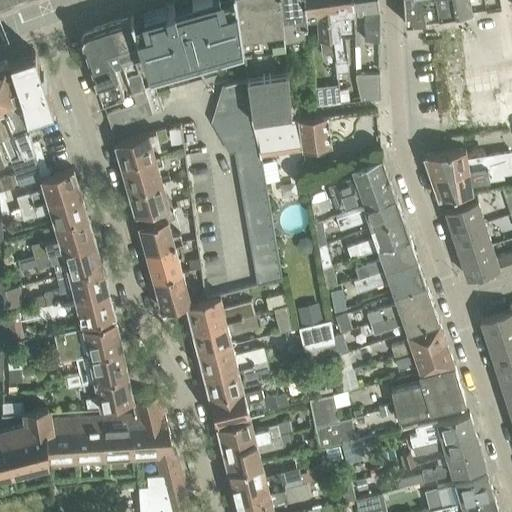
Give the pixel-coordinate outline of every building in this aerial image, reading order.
[(133,14),(130,15),(142,51),(144,56),(145,56),(150,72),(151,72),(152,72),(152,71),(176,64),(176,65),(178,64),(197,59),(199,59),(198,58),(218,52),(219,53),(220,52),(236,47),(241,46),(234,0),(189,0),(175,4),(174,3),(167,5),(166,2),(143,9),(144,12),(133,15),(133,14)] [(234,0),(241,46),(241,47),(243,46),(243,49),(257,47),(257,49),(261,48),(261,47),(285,43),(284,40),(280,0),(234,0)] [(305,0),(280,0),(284,40),(309,38),(307,17),(305,0)] [(330,0),(305,0),(307,17),(316,15),(318,34),(319,34),(322,52),(335,51),(333,36),(330,0)] [(352,0),(330,0),(333,36),(335,51),(337,70),(349,69),(346,34),(355,34),(354,10),(352,0)] [(352,0),(354,10),(364,9),(364,38),(379,38),(379,7),(378,0),(352,0)] [(403,0),(405,22),(438,21),(434,0),(403,0)] [(456,16),(454,0),(434,0),(438,19),(456,16)] [(454,0),(456,16),(472,14),(470,0),(454,0)] [(120,15),(109,19),(110,22),(124,67),(132,91),(143,87),(132,55),(142,51),(130,15),(121,18),(120,15)] [(84,31),(81,37),(83,43),(103,101),(126,93),(118,69),(124,67),(110,22),(109,19),(93,24),(95,27),(84,31)] [(439,41),(434,41),(449,129),(454,128),(455,136),(510,127),(506,106),(509,105),(508,94),(505,75),(500,45),(496,45),(493,23),(438,32),(439,41)] [(35,50),(10,58),(11,59),(23,90),(23,93),(25,104),(30,128),(34,127),(36,126),(32,114),(53,107),(44,79),(47,78),(43,67),(41,67),(38,59),(35,50)] [(16,171),(20,183),(39,177),(35,150),(33,140),(30,128),(25,104),(23,93),(23,90),(11,59),(10,59),(6,60),(0,62),(0,162),(13,158),(17,171),(16,171)] [(379,71),(355,72),(355,76),(361,98),(376,96),(380,96),(379,71)] [(287,72),(247,77),(253,117),(291,112),(287,72)] [(282,276),(260,153),(255,128),(253,117),(247,77),(225,83),(226,91),(221,92),(212,120),(230,151),(234,151),(257,282),(282,276)] [(155,83),(143,87),(152,112),(163,108),(155,83)] [(325,85),(313,87),(315,103),(327,101),(325,85)] [(136,102),(106,112),(111,125),(152,112),(143,87),(132,91),(136,102)] [(260,153),(304,148),(300,118),(291,118),(291,112),(253,117),(255,128),(260,153)] [(304,148),(331,144),(327,114),(300,118),(304,148)] [(115,141),(122,162),(154,153),(160,151),(162,151),(159,141),(167,139),(165,126),(115,141)] [(193,132),(185,133),(186,141),(194,140),(193,132)] [(38,138),(33,140),(35,150),(39,177),(41,177),(53,173),(51,165),(47,166),(38,138)] [(184,145),(176,147),(178,156),(186,154),(184,145)] [(424,154),(431,175),(447,172),(511,162),(511,154),(511,150),(467,156),(465,147),(424,154)] [(154,153),(122,162),(129,189),(161,180),(157,165),(163,163),(160,151),(154,153)] [(333,198),(390,178),(382,156),(352,166),(356,177),(329,187),(333,198)] [(511,162),(447,172),(431,175),(438,196),(472,191),(471,181),(503,176),(503,172),(511,170),(511,162)] [(44,187),(17,195),(20,205),(79,188),(74,170),(73,167),(53,173),(41,177),(44,187)] [(0,188),(4,188),(20,183),(16,171),(0,176),(0,188)] [(396,196),(390,178),(333,198),(336,209),(364,200),(366,207),(396,196)] [(161,180),(129,189),(129,190),(130,192),(133,202),(136,212),(169,207),(162,181),(161,180)] [(511,185),(502,186),(510,211),(511,210),(511,185)] [(20,205),(4,209),(5,219),(23,214),(24,217),(51,210),(54,222),(87,213),(79,188),(20,205)] [(366,207),(337,217),(340,227),(366,218),(369,225),(369,226),(403,215),(402,213),(396,196),(366,207)] [(188,197),(175,201),(177,206),(190,204),(188,197)] [(477,198),(447,208),(445,209),(452,230),(484,220),(477,198)] [(315,205),(313,206),(315,216),(333,209),(330,199),(329,200),(328,200),(315,205)] [(169,207),(136,212),(146,250),(179,242),(179,241),(182,240),(179,231),(172,233),(167,217),(174,215),(172,206),(169,207)] [(87,213),(54,222),(57,235),(32,241),(35,253),(95,239),(87,213)] [(372,235),(346,244),(351,258),(378,248),(411,238),(403,217),(403,215),(369,226),(370,228),(370,229),(372,235)] [(484,220),(452,230),(460,253),(491,242),(484,220)] [(320,247),(326,244),(323,222),(316,224),(320,247)] [(359,277),(417,257),(411,238),(378,248),(382,258),(355,267),(359,277)] [(55,275),(68,271),(102,263),(95,239),(35,253),(16,258),(18,269),(38,264),(38,265),(52,262),(55,275)] [(179,242),(146,250),(154,280),(183,272),(178,254),(182,253),(179,242)] [(491,242),(460,253),(467,275),(498,266),(500,271),(511,266),(511,250),(496,257),(491,242)] [(326,244),(320,247),(323,267),(331,265),(326,244)] [(200,253),(189,254),(191,264),(201,263),(200,253)] [(417,257),(359,277),(355,278),(359,290),(390,280),(393,288),(394,292),(426,281),(417,257)] [(108,289),(102,263),(68,271),(55,275),(58,289),(47,291),(49,302),(108,289)] [(337,284),(333,264),(331,265),(323,267),(327,287),(329,286),(337,284)] [(191,301),(183,272),(154,280),(162,309),(187,302),(191,301)] [(368,312),(371,322),(377,321),(433,301),(426,281),(394,292),(397,302),(368,312)] [(18,283),(5,287),(5,291),(5,303),(5,306),(22,302),(18,283)] [(343,287),(330,289),(333,308),(346,306),(343,287)] [(48,302),(39,304),(41,313),(45,316),(52,314),(78,308),(82,323),(115,315),(108,289),(49,302),(48,302)] [(46,293),(36,295),(38,304),(39,304),(48,302),(46,293)] [(220,293),(191,301),(187,302),(193,328),(243,316),(255,313),(251,298),(223,305),(220,293)] [(286,293),(266,298),(269,309),(275,308),(288,305),(286,293)] [(321,301),(299,306),(304,324),(325,319),(321,301)] [(439,320),(433,301),(377,321),(371,322),(374,331),(404,321),(407,330),(439,320)] [(511,301),(510,303),(511,308),(481,318),(487,339),(511,330),(511,301)] [(288,305),(275,308),(280,330),(292,327),(288,305)] [(20,308),(5,312),(5,315),(5,328),(5,339),(25,334),(20,308)] [(336,314),(342,330),(352,327),(346,310),(336,314)] [(243,316),(193,328),(199,349),(199,350),(232,342),(232,341),(229,331),(257,324),(255,313),(243,316)] [(304,324),(298,326),(303,348),(334,340),(333,333),(330,318),(325,319),(304,324)] [(83,326),(64,330),(70,356),(80,354),(89,352),(121,345),(115,319),(83,326)] [(410,338),(393,344),(396,354),(414,349),(415,352),(432,346),(431,343),(446,339),(439,320),(408,330),(410,338)] [(333,333),(334,340),(336,354),(347,350),(348,350),(342,330),(333,333)] [(511,330),(487,339),(495,361),(511,355),(511,330)] [(415,352),(397,357),(400,368),(419,363),(421,371),(447,365),(455,363),(447,342),(446,339),(431,343),(432,346),(415,352)] [(233,345),(232,342),(199,350),(200,353),(205,374),(266,358),(263,345),(235,352),(233,345)] [(80,354),(74,355),(80,382),(94,379),(127,372),(121,345),(89,352),(80,354)] [(20,350),(8,352),(8,368),(21,366),(23,365),(20,350)] [(353,369),(347,350),(336,354),(339,373),(353,369)] [(511,355),(495,361),(502,383),(511,379),(511,355)] [(266,358),(205,374),(210,395),(211,397),(244,389),(244,387),(241,378),(269,371),(266,358)] [(422,380),(392,388),(395,400),(460,382),(455,363),(447,365),(421,371),(420,372),(422,380)] [(21,366),(8,368),(8,380),(22,377),(21,366)] [(354,368),(353,369),(339,373),(342,390),(359,386),(354,368)] [(133,399),(127,372),(94,379),(97,396),(84,397),(85,407),(109,405),(133,399)] [(511,379),(502,383),(509,405),(511,404),(511,379)] [(460,382),(395,400),(400,417),(466,401),(460,382)] [(244,389),(211,397),(211,399),(217,421),(278,405),(288,403),(285,392),(275,394),(274,392),(263,395),(261,385),(244,389)] [(333,392),(309,398),(315,424),(339,418),(333,392)] [(25,423),(0,429),(0,472),(49,460),(156,453),(161,472),(147,473),(148,484),(138,484),(140,511),(189,511),(164,410),(159,393),(133,399),(134,412),(50,418),(50,417),(49,412),(48,406),(25,410),(26,413),(27,419),(25,419),(25,423)] [(2,413),(1,413),(2,415),(26,413),(25,410),(23,397),(3,398),(3,401),(3,412),(2,413)] [(420,432),(410,434),(413,444),(447,435),(474,428),(469,410),(437,418),(418,423),(420,432)] [(352,415),(339,418),(344,440),(357,437),(352,415)] [(223,448),(289,431),(292,430),(289,418),(254,427),(251,416),(217,424),(223,448)] [(344,440),(339,418),(315,424),(320,447),(344,440)] [(474,428),(447,435),(413,444),(415,452),(445,445),(447,454),(480,446),(474,428)] [(292,441),(289,431),(223,448),(229,469),(263,461),(260,450),(282,445),(281,444),(292,441)] [(344,440),(343,441),(348,461),(364,457),(361,448),(365,447),(362,436),(357,437),(344,440)] [(429,478),(447,474),(466,470),(483,465),(485,464),(480,446),(447,454),(450,464),(427,469),(395,477),(398,486),(429,478)] [(410,451),(402,453),(405,465),(413,463),(410,451)] [(264,466),(263,461),(229,469),(230,474),(236,496),(303,480),(300,470),(299,466),(280,471),(281,472),(266,476),(264,466)] [(306,469),(300,470),(303,480),(305,479),(321,476),(320,473),(318,465),(318,463),(305,466),(306,469)] [(348,469),(339,471),(346,499),(347,499),(356,496),(348,469)] [(466,478),(437,486),(442,505),(494,492),(489,477),(487,471),(485,472),(466,478)] [(303,480),(236,496),(239,511),(275,511),(273,502),(288,499),(288,501),(309,495),(305,479),(303,480)] [(386,511),(382,490),(356,496),(359,511),(386,511)] [(442,505),(431,508),(432,511),(460,511),(465,511),(493,511),(499,511),(494,492),(442,505)]
